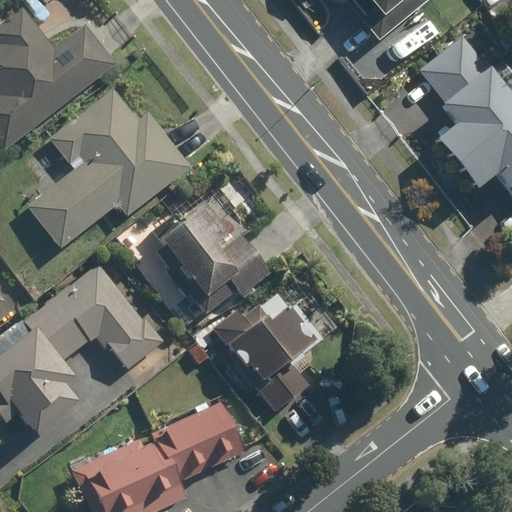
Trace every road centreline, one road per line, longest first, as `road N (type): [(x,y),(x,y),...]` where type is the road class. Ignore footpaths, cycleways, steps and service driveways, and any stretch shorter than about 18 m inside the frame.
road 1 (secondary): [(487,370),(195,0)]
road 2 (residential): [(305,511),(487,370)]
